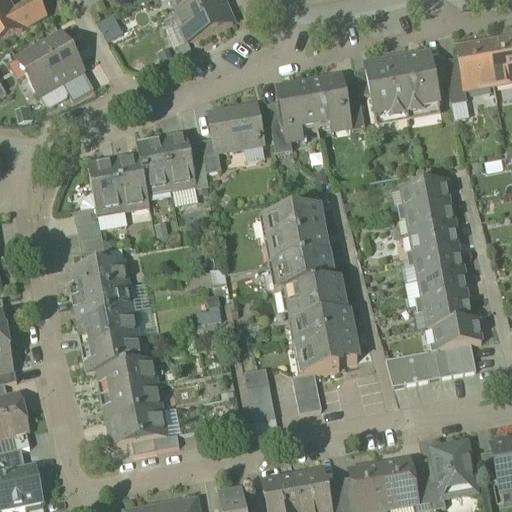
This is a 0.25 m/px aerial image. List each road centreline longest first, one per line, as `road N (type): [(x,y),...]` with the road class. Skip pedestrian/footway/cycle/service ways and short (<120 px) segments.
road 1 (residential): [(511,411),(80,501)]
road 2 (residential): [(80,501),(23,200),(30,160)]
road 3 (residential): [(304,35),(511,1)]
road 4 (residential): [(128,112),(304,35)]
road 5 (residential): [(68,0),(128,112)]
